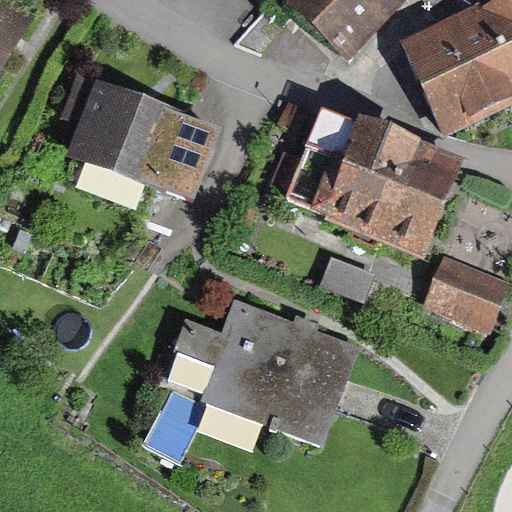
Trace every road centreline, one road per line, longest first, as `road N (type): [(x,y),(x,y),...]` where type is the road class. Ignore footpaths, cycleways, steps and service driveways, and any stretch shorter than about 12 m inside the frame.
road 1 (residential): [(511,170),(378,139),(196,52),(118,0)]
road 2 (residential): [(441,511),(511,377)]
